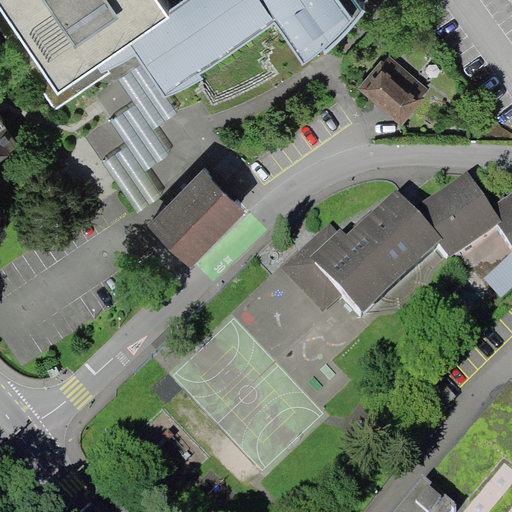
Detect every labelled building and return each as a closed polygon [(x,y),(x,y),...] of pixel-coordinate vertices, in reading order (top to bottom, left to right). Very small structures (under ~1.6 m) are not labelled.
[(355,25),(365,13),(355,0),(0,0),(0,28),(56,110),(98,81),(111,82),(119,78),(142,62),(165,97),(173,94),(188,87),(203,79),(201,74),(275,23),(303,66),(323,50),(326,54),(341,40),(355,25)] [(428,89),(389,56),(384,61),(382,59),(358,87),(402,125),(426,98),(422,95),(428,89)] [(165,97),(142,62),(119,78),(136,105),(153,129),(177,114),(165,97)] [(111,82),(97,93),(111,116),(116,113),(118,116),(136,105),(119,78),(111,82)] [(168,154),(153,129),(136,105),(118,116),(111,120),(129,146),(145,170),(168,154)] [(0,161),(19,149),(0,120),(0,161)] [(129,146),(111,120),(87,136),(102,159),(105,157),(107,160),(129,146)] [(145,170),(129,146),(107,160),(104,162),(138,212),(163,196),(145,170)] [(246,212),(203,170),(147,226),(191,268),(246,212)] [(331,224),(282,266),(323,311),(344,289),(363,312),(438,242),(450,256),(498,224),(511,245),(511,192),(492,206),(468,171),(414,207),(396,189),(347,236),(340,230),(338,233),(331,224)] [(511,252),(485,278),(501,297),(511,286),(511,252)] [(457,397),(440,379),(415,403),(431,420),(457,397)] [(511,511),(511,380),(427,476),(423,475),(391,511),(511,511)]
